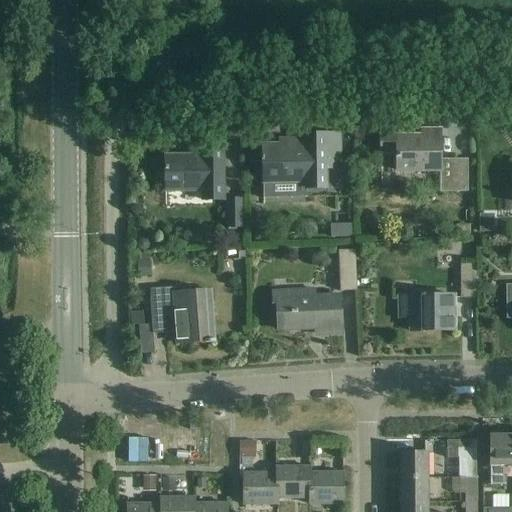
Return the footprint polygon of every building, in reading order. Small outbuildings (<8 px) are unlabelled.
[(440,172),(440,193),(468,193),(468,161),(440,161),(440,132),(421,132),(421,138),(380,138),(380,156),(396,156),(397,172),(440,172)] [(261,147),(262,167),(262,183),(307,183),(307,190),(327,189),(327,169),(339,168),(339,135),(305,135),(305,142),(291,142),(291,147),(261,147)] [(165,192),(185,191),(203,191),(204,203),(223,203),(222,150),(202,150),(202,157),(165,158),(165,192)] [(227,201),(227,229),(242,229),(242,201),(227,201)] [(338,252),(340,293),(357,292),(355,251),(338,252)] [(461,266),(461,299),(476,299),(476,266),(461,266)] [(205,345),(215,344),(216,344),(215,341),(214,341),(210,292),(187,294),(187,288),(151,291),(150,301),(152,335),(176,333),(177,345),(205,343),(205,345)] [(272,293),(272,296),(273,316),(277,316),(277,331),(325,329),(325,336),(342,335),(340,298),(315,299),(314,291),(272,293)] [(399,298),(399,299),(399,319),(410,319),(410,333),(454,332),(453,297),(425,297),(425,295),(420,296),(420,297),(414,297),(414,298),(399,298)] [(251,453),(269,454),(270,435),(252,434),(251,453)] [(511,466),(511,436),(491,436),(491,486),(505,486),(505,466),(511,466)] [(476,480),(476,444),(451,444),(451,455),(464,455),(465,480),(476,480)] [(477,448),(478,476),(490,476),(489,448),(477,448)] [(401,454),(401,480),(427,480),(427,454),(401,454)] [(276,469),(276,474),(277,474),(277,500),(309,500),(309,474),(310,474),(310,468),(276,469)] [(145,483),(145,470),(129,471),(129,484),(145,483)] [(277,474),(276,474),(243,475),(243,506),(277,506),(277,500),(277,474)] [(343,474),(310,474),(309,474),(309,500),(309,506),(343,505),(343,474)] [(427,504),(427,480),(401,480),(401,504),(427,504)] [(476,504),(476,480),(465,480),(465,504),(476,504)] [(160,499),(160,505),(161,505),(161,511),(193,511),(193,505),(194,505),(194,499),(160,499)]
